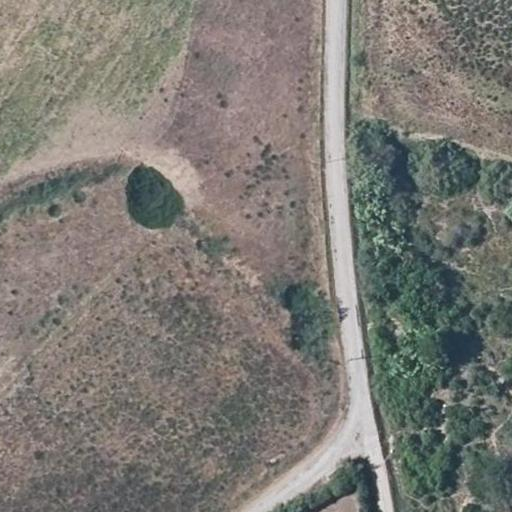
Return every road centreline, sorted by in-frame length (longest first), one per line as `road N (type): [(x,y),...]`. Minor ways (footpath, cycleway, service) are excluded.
road 1 (unclassified): [(336,0),(339,219),(365,432)]
road 2 (unclassified): [(254,511),(365,432)]
